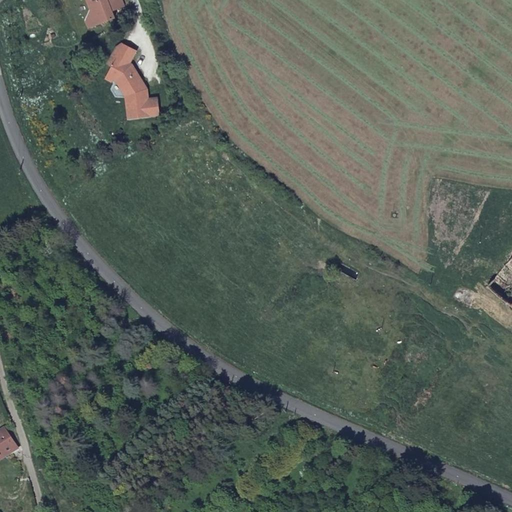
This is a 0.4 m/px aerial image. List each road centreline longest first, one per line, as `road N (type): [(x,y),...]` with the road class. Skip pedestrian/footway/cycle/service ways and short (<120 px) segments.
road 1 (tertiary): [(0,87),(36,187),(149,317),(391,446),(511,499)]
road 2 (unclassified): [(0,359),(43,511)]
